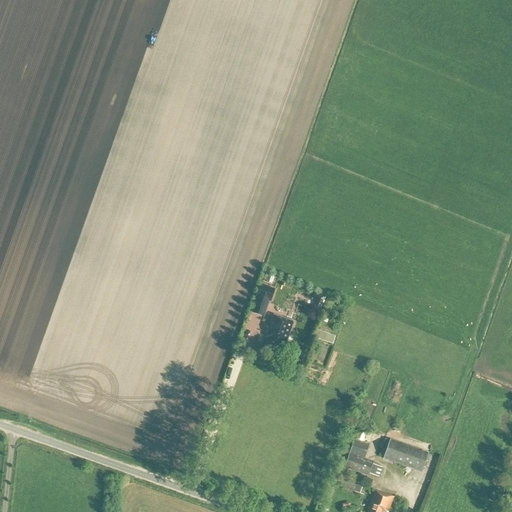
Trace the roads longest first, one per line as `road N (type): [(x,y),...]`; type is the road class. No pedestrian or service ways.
road 1 (unclassified): [(246,511),(0,424)]
road 2 (track): [(188,491),(248,320)]
